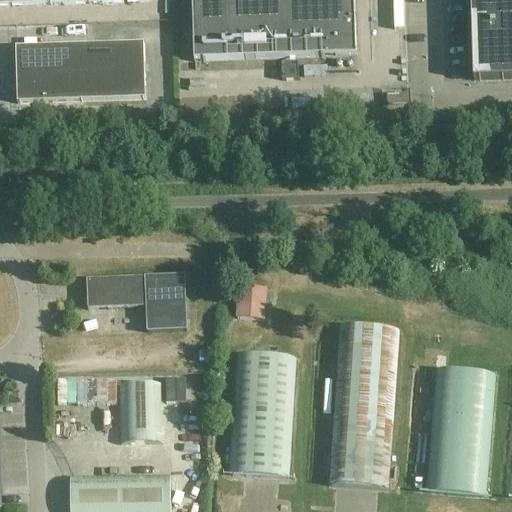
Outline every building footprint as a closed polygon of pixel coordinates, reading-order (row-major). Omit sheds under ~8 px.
[(192,0),(194,63),(356,58),(354,0),(192,0)] [(511,0),(470,0),(474,82),(511,81),(511,0)] [(84,47),(86,103),(146,101),(144,45),(84,47)] [(86,103),(84,47),(16,49),(18,105),(86,103)] [(147,334),(187,333),(185,278),(87,281),(88,312),(146,309),(147,334)] [(240,289),(238,320),(264,322),(266,291),(240,289)] [(388,491),(395,371),(398,331),(338,327),(329,487),(388,491)] [(289,480),(296,360),(236,356),(229,476),(289,480)] [(495,379),(433,373),(427,493),(488,499),(495,379)] [(169,450),(189,451),(190,436),(169,436),(169,450)] [(170,511),(170,478),(70,480),(70,511),(170,511)]
